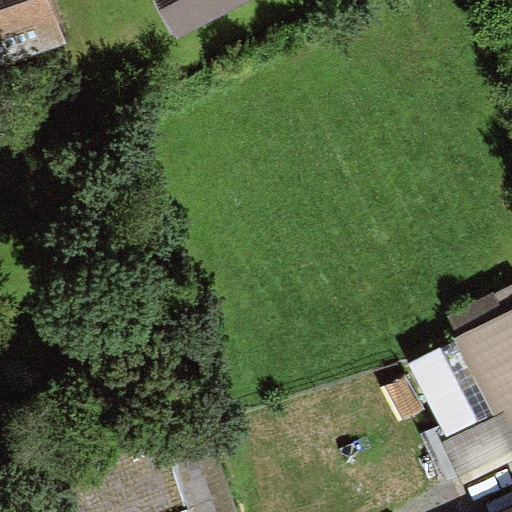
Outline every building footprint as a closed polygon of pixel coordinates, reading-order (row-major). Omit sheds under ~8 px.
[(0,0),(0,47),(64,26),(55,0),(0,0)] [(226,0),(167,0),(181,25),(226,0)] [(511,300),(454,331),(456,335),(511,441),(511,300)] [(511,449),(511,441),(456,335),(410,357),(446,430),(441,432),(463,474),(511,449)] [(240,511),(201,400),(166,412),(197,511),(240,511)] [(163,402),(48,436),(72,511),(197,511),(166,412),(163,402)]
